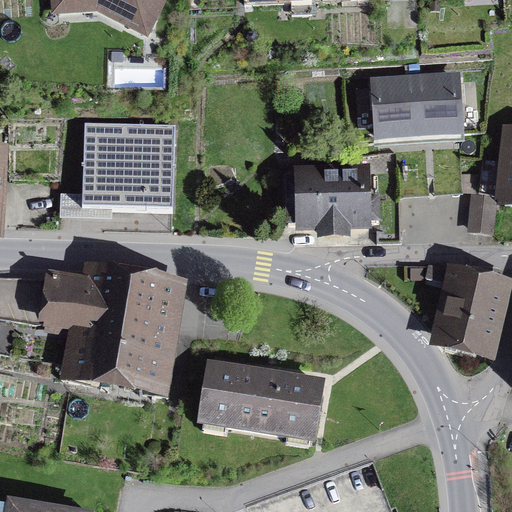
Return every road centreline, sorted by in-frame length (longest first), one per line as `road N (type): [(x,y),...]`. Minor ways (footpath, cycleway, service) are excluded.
road 1 (residential): [(315,277),(233,261),(0,255)]
road 2 (residential): [(457,417),(397,327),(315,277)]
road 3 (residential): [(315,277),(333,261),(357,256),(511,255)]
